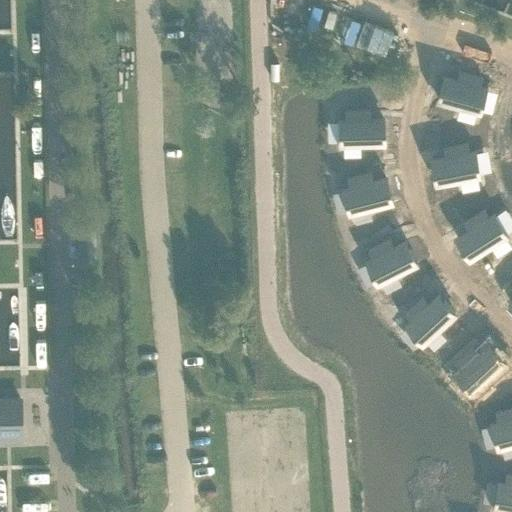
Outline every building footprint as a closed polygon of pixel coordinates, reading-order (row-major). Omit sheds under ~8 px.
[(345,24),(298,7),(297,8),(299,9),(291,29),(290,29),(289,30),(336,47),(345,24)] [(444,76),(437,99),(460,105),(458,113),(474,118),(476,110),(478,110),(484,87),(479,85),(481,78),(459,72),(457,79),(444,76)] [(346,118),(340,118),(341,143),(343,143),(343,151),(360,151),(360,143),(383,142),(382,117),(369,118),(368,110),(346,111),(346,118)] [(446,156),(433,158),(437,182),(460,178),(461,186),(478,183),(476,175),(478,174),(474,150),(468,152),(466,144),(444,148),(446,156)] [(350,186),(345,187),(350,211),(352,211),(354,219),(371,215),(369,207),(391,201),(385,177),(372,181),(370,173),(348,179),(350,186)] [(469,229),(457,236),(470,257),(490,244),(494,251),(508,243),(504,236),(506,234),(493,214),(488,217),(484,211),(465,223),(469,229)] [(94,231),(78,231),(79,260),(95,259),(94,231)] [(372,257),(367,260),(378,281),(380,280),(384,287),(399,280),(395,272),(416,262),(405,241),(392,247),(389,240),(369,250),(372,257)] [(423,298),(406,313),(411,319),(407,323),(423,341),(425,339),(431,344),(443,333),(438,327),(454,312),(438,294),(428,304),(423,298)] [(472,347),(456,362),(461,368),(457,371),(473,389),(474,388),(480,394),(492,383),(486,377),(503,361),(487,343),(477,353),(472,347)] [(0,440),(21,440),(19,399),(0,399),(0,440)] [(499,421),(493,422),(499,446),(501,445),(503,453),(511,450),(511,409),(497,414),(499,421)] [(499,481),(495,505),(497,506),(495,511),(511,511),(511,476),(507,475),(505,482),(499,481)]
